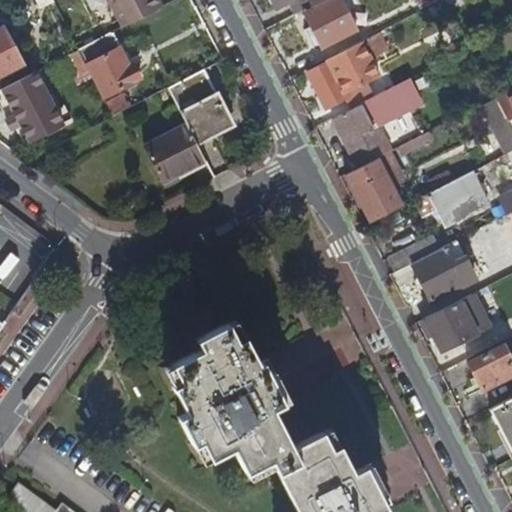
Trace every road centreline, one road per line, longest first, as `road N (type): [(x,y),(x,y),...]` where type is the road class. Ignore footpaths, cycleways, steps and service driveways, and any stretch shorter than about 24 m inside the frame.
road 1 (residential): [(298,164),(481,511)]
road 2 (residential): [(113,256),(298,164)]
road 3 (residential): [(0,415),(113,256)]
road 4 (residential): [(214,0),(298,164)]
road 5 (residential): [(0,171),(113,256)]
